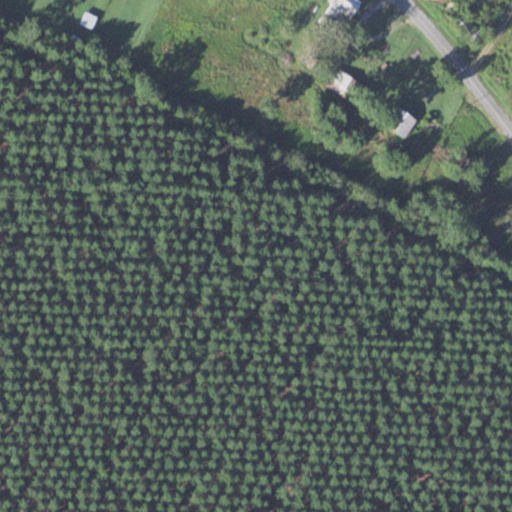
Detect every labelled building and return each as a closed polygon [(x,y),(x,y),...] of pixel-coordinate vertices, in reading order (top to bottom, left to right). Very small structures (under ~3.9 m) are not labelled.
[(344,24),(363,0),(332,0),(326,9),(344,24)] [(447,0),(440,7),(460,27),(467,20),(448,0),(447,0)] [(90,29),(95,17),(83,12),(78,24),(90,29)] [(475,48),(485,39),(475,29),(465,37),(475,48)] [(401,140),(414,121),(393,108),(381,126),(401,140)] [(449,181),(462,186),(473,162),(460,156),(449,181)]
